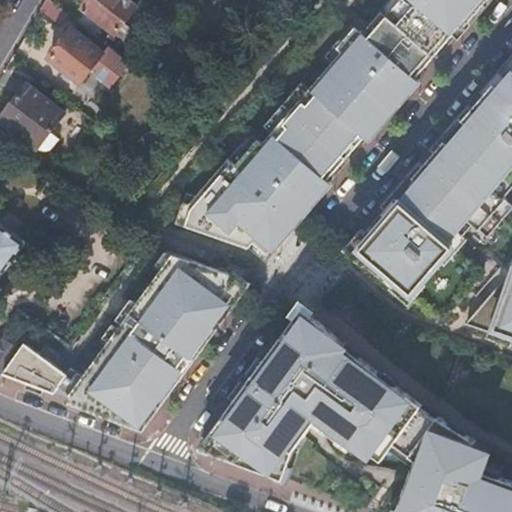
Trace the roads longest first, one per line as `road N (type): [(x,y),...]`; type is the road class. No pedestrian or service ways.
road 1 (residential): [(511,12),(289,277),(156,459)]
road 2 (residential): [(0,396),(156,459)]
road 3 (residential): [(156,459),(300,511)]
